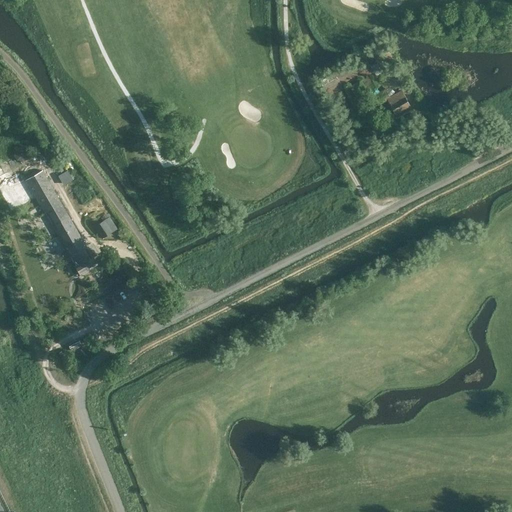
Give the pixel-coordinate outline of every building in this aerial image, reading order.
[(373,73),(368,63),(376,59),(376,61),(390,53),(389,51),(390,51),(387,46),(372,53),(373,54),(365,58),(365,57),(321,81),(326,91),(328,90),(331,96),(345,89),(361,80),(373,73)] [(399,69),(391,55),(376,64),(383,75),(385,74),(386,77),(399,69)] [(380,86),(373,75),(362,81),(368,91),(369,92),(380,86)] [(368,91),(362,81),(361,80),(345,89),(351,101),(356,99),(356,97),(368,91)] [(411,106),(402,91),(388,99),(396,114),(411,106)] [(385,101),(381,94),(375,97),(376,98),(379,104),(385,101)] [(12,149),(18,162),(30,157),(24,144),(12,149)] [(91,253),(42,170),(24,181),(18,170),(13,173),(14,175),(7,179),(0,164),(0,191),(11,211),(23,204),(36,197),(47,216),(67,251),(62,254),(67,263),(72,260),(76,266),(75,266),(80,275),(97,264),(93,257),(96,255),(94,251),(91,253)] [(116,230),(109,217),(106,219),(104,217),(102,218),(104,220),(94,226),(102,238),(116,230)] [(79,339),(69,345),(72,350),(82,344),(79,339)]
